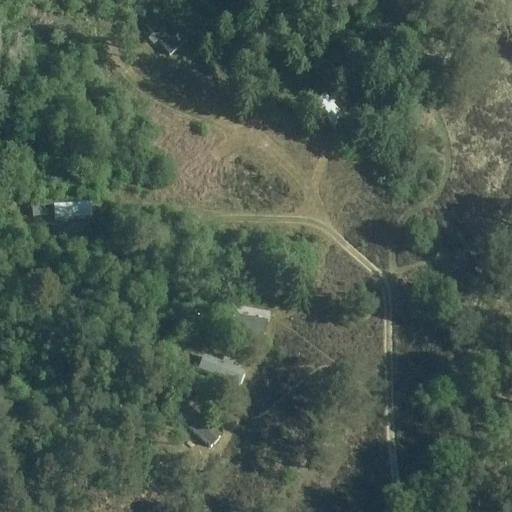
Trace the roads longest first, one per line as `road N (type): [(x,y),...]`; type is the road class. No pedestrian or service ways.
road 1 (track): [(155,381),(157,315),(190,233),(232,218),(325,233),(385,286),(403,511)]
road 2 (track): [(394,273),(398,230),(443,181),(445,139),(397,31),(325,0)]
road 3 (track): [(432,511),(460,339),(507,224)]
road 4 (track): [(334,238),(268,148),(144,87)]
road 5 (track): [(507,224),(456,255),(382,278)]
